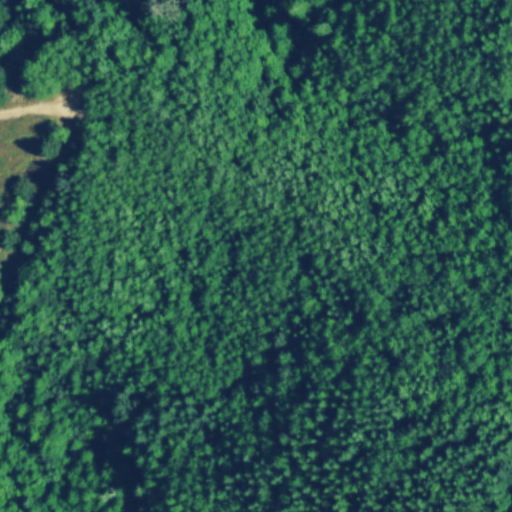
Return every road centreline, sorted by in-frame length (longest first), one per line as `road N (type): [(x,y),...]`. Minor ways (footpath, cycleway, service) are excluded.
road 1 (track): [(511,251),(427,258),(358,236),(228,162),(79,116),(0,114)]
road 2 (track): [(0,297),(79,116)]
